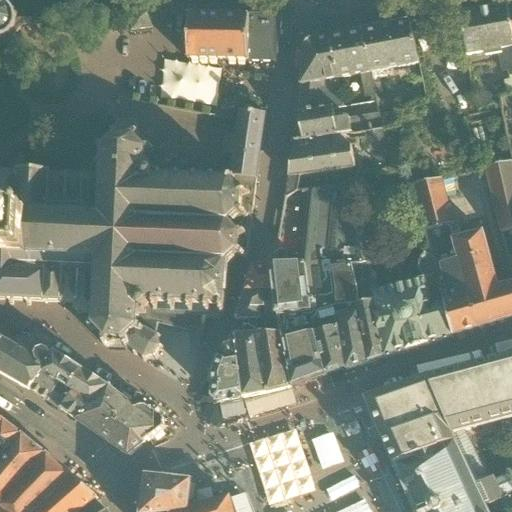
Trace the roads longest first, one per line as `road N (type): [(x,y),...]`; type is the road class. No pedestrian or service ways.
road 1 (residential): [(423,0),(309,29),(292,47),(255,245),(191,414)]
road 2 (residential): [(198,445),(511,342)]
road 3 (residential): [(0,319),(53,327),(191,414)]
road 4 (residential): [(125,476),(0,394)]
